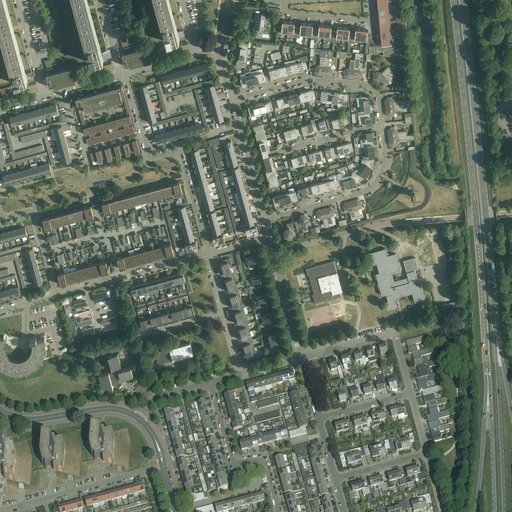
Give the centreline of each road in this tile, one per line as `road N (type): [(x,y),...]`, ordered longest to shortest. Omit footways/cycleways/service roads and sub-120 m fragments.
road 1 (primary): [(453,0),(486,375)]
road 2 (primary): [(495,322),(462,0)]
road 3 (residential): [(208,255),(180,154),(148,155),(125,73)]
road 4 (primary): [(503,511),(495,322)]
road 5 (residential): [(382,127),(379,96),(367,84),(307,77),(232,99)]
road 6 (residential): [(264,220),(375,184),(384,167),(382,127)]
road 7 (residential): [(0,511),(162,467)]
road 8 (residential): [(278,511),(266,465),(231,459),(209,382)]
road 9 (tertiary): [(139,419),(113,408),(27,420),(0,409)]
road 10 (residential): [(248,160),(382,127)]
road 11 (primary): [(486,375),(475,511)]
road 12 (primary): [(486,375),(493,511)]
road 13 (residential): [(301,357),(269,238)]
road 14 (residential): [(55,296),(31,212),(0,213)]
